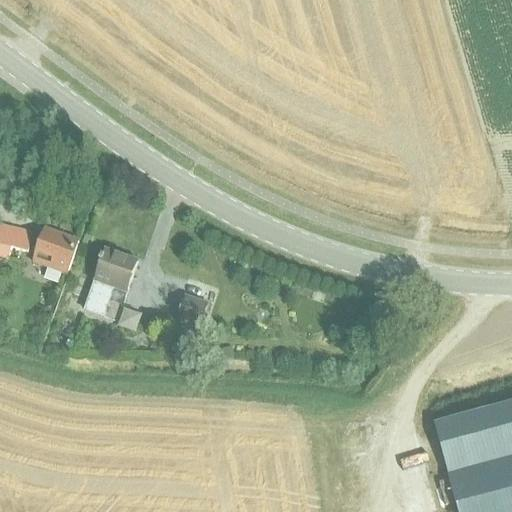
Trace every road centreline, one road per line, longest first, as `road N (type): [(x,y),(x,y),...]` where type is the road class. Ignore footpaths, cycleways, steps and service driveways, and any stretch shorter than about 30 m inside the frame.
road 1 (secondary): [(0,54),(254,225),(401,275),(511,285)]
road 2 (track): [(367,511),(410,390),(477,304),(480,285)]
